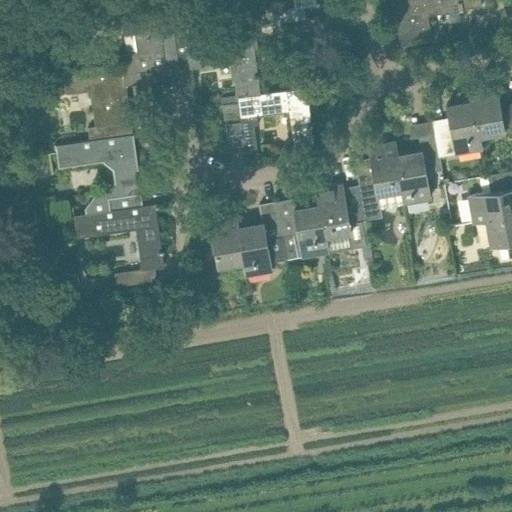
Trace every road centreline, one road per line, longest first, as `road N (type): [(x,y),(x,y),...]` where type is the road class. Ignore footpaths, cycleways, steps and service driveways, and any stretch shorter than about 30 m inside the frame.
road 1 (residential): [(196,164),(227,177),(322,164),(379,73)]
road 2 (residential): [(379,73),(419,74),(511,49)]
